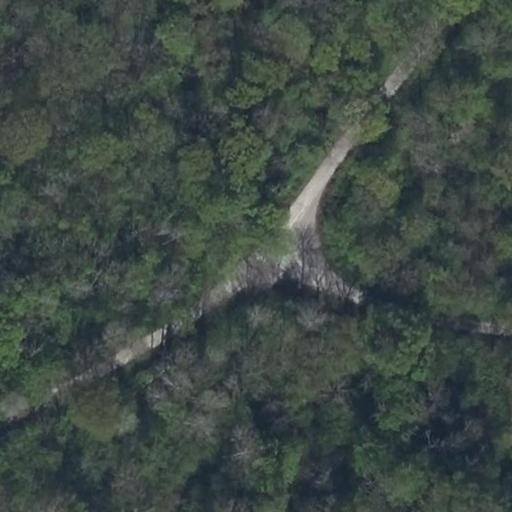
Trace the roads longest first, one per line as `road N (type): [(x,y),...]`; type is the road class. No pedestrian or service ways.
road 1 (unclassified): [(0,420),(321,240)]
road 2 (unclassified): [(458,0),(326,200),(321,240)]
road 3 (unclassified): [(321,240),(340,289),(390,308),(511,326)]
